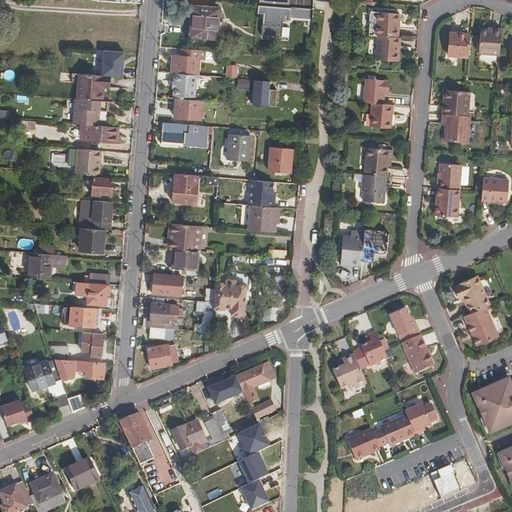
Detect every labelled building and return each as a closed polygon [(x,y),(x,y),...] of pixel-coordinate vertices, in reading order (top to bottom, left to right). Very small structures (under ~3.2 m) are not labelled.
[(255,15),(260,16),(259,37),(287,38),(288,8),(255,7),(255,15)] [(217,40),(219,23),(219,10),(193,8),(190,38),(217,40)] [(373,17),(371,41),(379,41),(399,43),(399,34),(396,34),(396,28),(400,28),(401,19),(373,17)] [(219,23),(217,40),(225,41),(225,30),(224,30),(224,23),(219,23)] [(480,60),(500,61),(502,37),(481,36),(480,60)] [(470,63),(472,41),(450,40),(449,61),(470,63)] [(400,53),(400,43),(399,43),(379,41),(377,65),(397,66),(397,53),(400,53)] [(122,74),(122,49),(93,49),(92,73),(122,74)] [(183,58),(177,58),(175,76),(196,77),(198,77),(199,52),(183,51),(183,58)] [(2,72),(5,80),(13,78),(11,69),(2,72)] [(81,75),(73,74),(72,84),(80,85),(81,75)] [(80,85),(79,101),(97,102),(98,88),(107,89),(108,77),(81,75),(80,85)] [(195,99),(196,77),(175,76),(174,84),(174,90),(173,97),(174,98),(190,99),(195,99)] [(236,89),(249,89),(249,80),(237,79),(236,89)] [(275,91),(268,90),(268,82),(250,81),(249,106),(274,107),(275,91)] [(366,86),(365,108),(372,108),(384,109),(385,99),(389,99),(390,87),(366,86)] [(450,110),(449,120),(453,120),(474,122),(475,98),(454,97),(453,110),(450,110)] [(73,125),(97,127),(99,127),(99,117),(97,117),(97,113),(100,113),(107,113),(108,103),(97,102),(79,101),(75,100),(73,124),(73,125)] [(201,121),(203,102),(190,101),(176,100),(174,119),(201,121)] [(384,109),(372,108),(371,133),(391,134),(393,110),(384,109)] [(474,122),(453,120),(451,147),(474,149),(475,122),(474,122)] [(208,137),(209,128),(163,124),(162,142),(183,144),(184,135),(208,137)] [(99,127),(97,127),(96,143),(116,144),(117,129),(99,127)] [(250,137),(228,135),(226,161),(248,163),(250,137)] [(77,149),(69,148),(67,173),(75,174),(99,176),(100,166),(98,165),(99,161),(100,160),(101,151),(77,149)] [(293,151),(271,149),(269,173),(291,175),(293,151)] [(51,153),(50,167),(65,167),(65,153),(51,153)] [(369,154),(367,179),(381,180),(388,181),(389,165),(392,165),(392,155),(369,154)] [(438,183),(437,193),(461,195),(463,170),(442,169),(441,183),(438,183)] [(112,179),(92,177),(91,196),(100,196),(100,195),(111,196),(112,179)] [(367,179),(364,179),(363,197),(365,197),(365,206),(386,207),(387,189),(381,188),(381,180),(367,179)] [(251,206),(272,208),(273,201),(270,201),(272,183),(255,182),(250,182),(247,206),(251,206)] [(173,195),(173,204),(196,206),(198,185),(176,183),(176,194),(173,195)] [(510,184),(485,183),(483,197),(483,206),(509,207),(510,184)] [(461,195),(437,193),(437,204),(440,204),(439,220),(459,221),(461,195)] [(112,202),(81,199),(79,217),(81,220),(80,223),(88,224),(92,224),(91,229),(104,230),(109,231),(112,202)] [(273,233),(274,222),(271,222),(272,208),(251,206),(248,231),(273,233)] [(278,223),(279,209),(272,208),(271,222),(274,222),(278,223)] [(174,240),(170,240),(169,249),(199,251),(201,226),(175,224),(174,238),(174,240)] [(104,230),(91,229),(87,229),(80,228),(78,250),(103,252),(104,230)] [(366,236),(366,238),(364,268),(374,268),(375,256),(379,256),(380,258),(381,259),(381,260),(383,260),(384,261),(385,260),(387,260),(387,259),(388,258),(389,257),(389,237),(366,236)] [(364,268),(366,238),(352,237),(352,243),(345,243),(343,271),(351,272),(351,270),(363,270),(364,268)] [(39,245),(38,254),(54,255),(55,247),(39,245)] [(199,251),(169,249),(168,267),(172,267),(197,269),(199,251)] [(272,257),(285,259),(286,251),(273,250),(272,257)] [(27,278),(49,280),(50,267),(65,268),(65,256),(54,255),(38,254),(29,253),(27,278)] [(172,267),(171,274),(196,276),(197,269),(172,267)] [(89,283),(109,284),(110,275),(90,274),(89,283)] [(170,275),(153,274),(151,294),(169,295),(170,275)] [(457,292),(470,320),(487,312),(491,310),(479,283),(457,292)] [(107,285),(87,284),(86,304),(105,305),(107,285)] [(177,324),(178,305),(151,302),(149,322),(177,324)] [(100,309),(70,306),(69,325),(99,327),(100,309)] [(278,309),(262,308),(262,320),(278,320),(278,309)] [(206,310),(205,331),(206,331),(211,332),(213,311),(206,310)] [(470,320),(465,322),(479,352),(501,342),(487,312),(470,320)] [(403,349),(422,340),(419,334),(416,336),(407,315),(391,322),(403,349)] [(163,328),(149,327),(149,338),(162,339),(163,328)] [(48,347),(42,330),(39,331),(48,355),(51,355),(48,347)] [(102,333),(82,332),(81,351),(91,352),(90,356),(101,357),(102,333)] [(385,356),(377,338),(370,342),(372,348),(362,353),(371,371),(389,363),(385,356)] [(422,340),(403,349),(417,380),(435,371),(422,340)] [(167,343),(146,347),(150,369),(171,365),(167,343)] [(67,347),(48,347),(51,355),(53,359),(60,360),(67,360),(67,347)] [(74,375),(74,370),(86,371),(86,377),(96,377),(102,378),(103,372),(103,363),(67,360),(60,360),(53,359),(53,360),(60,379),(66,380),(71,378),(74,375)] [(53,382),(60,380),(60,379),(53,360),(47,362),(46,361),(24,368),(27,376),(28,380),(31,391),(47,386),(54,383),(53,382)] [(368,388),(356,360),(344,366),(346,371),(334,376),(342,394),(350,391),(352,395),(368,388)] [(262,365),(235,377),(242,392),(244,391),(249,404),(259,399),(253,387),(269,381),(262,365)] [(215,404),(242,392),(235,377),(208,388),(215,404)] [(51,391),(52,394),(64,391),(60,380),(53,382),(54,383),(47,386),(49,392),(51,391)] [(511,383),(511,382),(475,398),(481,412),(486,410),(492,423),(487,426),(492,438),(511,429),(511,454),(501,459),(507,473),(511,470),(511,383)] [(56,408),(69,404),(64,391),(52,394),(56,408)] [(70,396),(71,408),(80,407),(79,395),(70,396)] [(1,405),(0,405),(0,407),(6,426),(25,420),(26,422),(34,419),(28,400),(20,402),(19,399),(13,401),(1,405)] [(270,401),(251,409),(256,419),(274,411),(270,401)] [(409,421),(417,439),(423,436),(422,434),(425,433),(433,430),(431,426),(439,423),(433,409),(425,413),(424,409),(407,416),(409,421)] [(150,438),(137,410),(117,418),(139,463),(153,457),(145,441),(150,438)] [(219,410),(211,413),(213,418),(222,437),(230,433),(219,410)] [(170,432),(178,448),(188,443),(191,447),(190,447),(193,454),(224,440),(222,437),(213,418),(204,422),(212,437),(205,440),(198,425),(192,428),(189,423),(170,432)] [(417,439),(409,421),(383,431),(390,450),(417,439)] [(382,453),(374,434),(349,445),(357,464),(382,453)] [(188,443),(178,448),(180,452),(190,447),(191,447),(188,443)] [(88,459),(65,470),(75,491),(97,480),(88,459)] [(34,494),(29,496),(33,504),(36,511),(45,511),(65,503),(52,474),(29,484),(34,494)] [(29,496),(22,481),(0,491),(0,496),(4,505),(0,506),(2,511),(16,511),(33,504),(29,496)] [(161,511),(161,509),(154,511),(152,507),(143,486),(127,492),(136,511),(161,511)]
